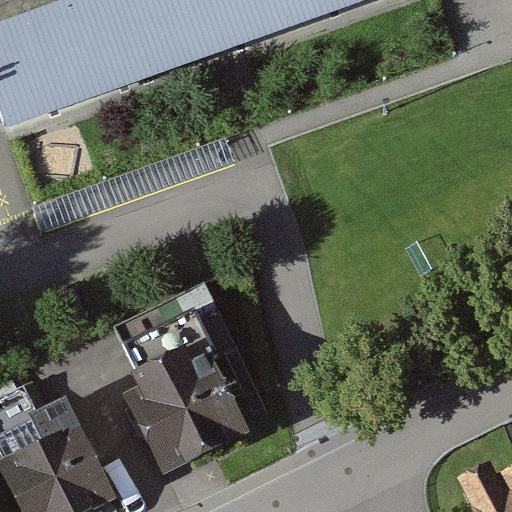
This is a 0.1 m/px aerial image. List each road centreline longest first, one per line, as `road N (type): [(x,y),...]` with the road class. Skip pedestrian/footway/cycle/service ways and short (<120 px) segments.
road 1 (residential): [(338,479),(323,449),(265,181),(0,281)]
road 2 (residential): [(511,392),(338,479)]
